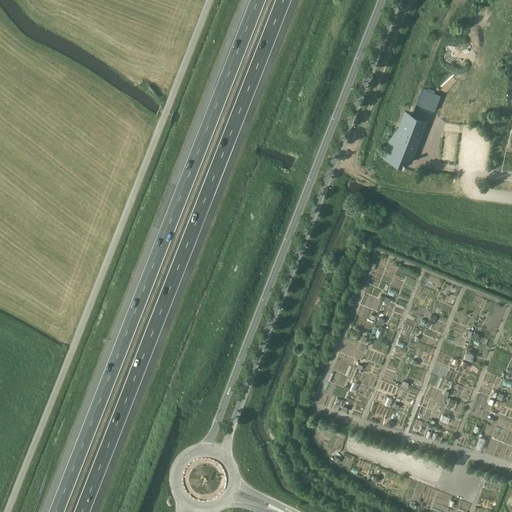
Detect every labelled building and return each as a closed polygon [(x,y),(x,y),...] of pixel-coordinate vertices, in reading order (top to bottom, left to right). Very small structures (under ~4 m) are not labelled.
[(423,89),(417,103),(434,109),(439,95),(423,89)] [(412,161),(428,121),(405,112),(398,130),(386,146),(382,157),(404,165),(412,161)] [(136,291),(141,276),(135,274),(130,289),(136,291)] [(129,290),(123,309),(130,311),(135,291),(129,290)] [(474,333),(471,339),(478,342),(480,338),(479,335),(474,333)]
